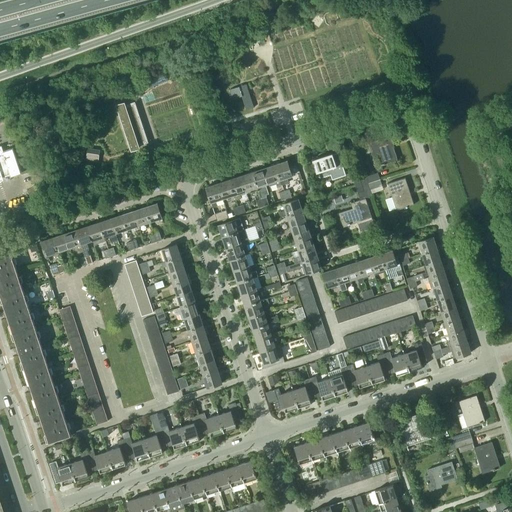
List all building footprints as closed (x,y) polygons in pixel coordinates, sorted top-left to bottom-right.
[(233,99),(242,96),(246,110),(254,107),(246,84),(230,89),(233,99)] [(353,93),(344,96),(347,104),(356,101),(353,93)] [(124,103),(117,105),(132,150),(139,148),(137,144),(145,141),(133,105),(125,107),(124,103)] [(380,164),(397,159),(392,143),(393,143),(390,134),(367,141),(372,155),(377,153),(380,164)] [(0,173),(1,177),(9,174),(10,176),(19,173),(11,148),(1,151),(0,147),(0,146),(0,173)] [(87,152),(86,160),(98,162),(100,154),(87,152)] [(313,161),(319,178),(330,174),(331,179),(345,175),(338,152),(328,155),(329,156),(313,161)] [(292,176),(286,160),(275,164),(281,185),(288,182),(287,177),(292,176)] [(281,185),(275,164),(263,168),(268,183),(269,183),(270,186),(277,184),(277,186),(281,185)] [(268,183),(263,168),(251,172),(256,187),(268,183)] [(256,187),(251,172),(240,175),(245,191),(256,187)] [(378,172),(366,176),(368,182),(380,178),(378,172)] [(240,193),(245,191),(240,175),(228,179),(233,195),(235,194),(236,199),(242,197),(240,193)] [(371,194),(370,189),(368,182),(366,176),(360,178),(364,190),(358,192),(360,199),(372,195),(371,194)] [(395,210),(413,204),(404,177),(387,183),(395,210)] [(358,192),(364,190),(360,178),(354,180),(358,192)] [(382,185),(380,178),(368,182),(370,189),(378,186),(382,185)] [(228,179),(217,183),(222,199),(233,195),(228,179)] [(222,199),(217,183),(205,187),(212,208),(217,206),(215,201),(222,199)] [(357,224),(371,219),(365,198),(350,203),(352,209),(339,213),(344,226),(356,222),(357,224)] [(286,215),(286,216),(302,211),(298,199),(282,204),(284,210),(279,212),(281,217),(286,215)] [(161,218),(156,203),(144,207),(149,221),(161,218)] [(149,221),(144,207),(133,211),(138,225),(149,221)] [(217,221),(229,217),(228,214),(226,209),(215,213),(217,221)] [(138,225),(133,211),(121,215),(126,229),(138,225)] [(305,222),(302,211),(286,216),(290,227),(305,222)] [(126,229),(121,215),(110,218),(115,233),(126,229)] [(115,233),(110,218),(98,222),(103,237),(109,235),(111,242),(117,240),(115,233)] [(240,218),(233,220),(218,225),(221,237),(244,229),(240,218)] [(103,237),(98,222),(87,226),(92,240),(103,237)] [(290,227),(294,239),(309,233),(305,222),(290,227)] [(92,240),(87,226),(75,230),(81,248),(85,247),(86,245),(85,243),(92,240)] [(221,237),(225,248),(240,243),(247,240),(244,229),(221,237)] [(81,248),(75,230),(64,234),(69,248),(74,246),(75,250),(77,251),(77,253),(82,251),(81,248)] [(349,240),(346,231),(338,233),(341,242),(349,240)] [(295,244),(297,250),(313,245),(309,233),(294,239),(290,240),(291,245),(295,244)] [(69,248),(64,234),(53,238),(57,252),(69,248)] [(418,241),(422,253),(436,249),(432,237),(418,241)] [(57,252),(53,238),(41,242),(45,256),(57,252)] [(225,248),(229,260),(244,255),(240,243),(225,248)] [(180,256),(176,245),(161,249),(165,261),(180,256)] [(293,258),(295,263),(317,256),(313,245),(297,250),(299,256),(293,258)] [(422,253),(426,265),(440,260),(436,249),(422,253)] [(384,268),(394,265),(398,276),(403,274),(397,256),(393,257),(391,250),(380,254),(384,268)] [(0,254),(0,292),(1,295),(23,288),(11,251),(0,254)] [(373,272),(384,268),(380,254),(368,258),(373,272)] [(229,260),(233,271),(248,266),(244,255),(229,260)] [(183,268),(180,256),(165,261),(169,273),(183,268)] [(305,273),(320,268),(317,256),(295,263),(286,266),(284,261),(277,264),(280,274),(303,266),(305,273)] [(367,274),(373,272),(368,258),(357,261),(363,282),(364,281),(363,278),(368,276),(367,274)] [(126,270),(137,266),(136,260),(124,264),(126,270)] [(430,276),(444,272),(440,260),(426,265),(428,271),(407,277),(410,288),(417,285),(416,281),(430,276)] [(363,282),(357,261),(345,265),(350,279),(357,277),(359,283),(363,282)] [(54,275),(64,272),(61,265),(58,266),(56,262),(50,264),(54,275)] [(67,263),(61,265),(64,272),(70,270),(67,263)] [(344,281),(350,279),(345,265),(334,269),(338,283),(339,283),(341,291),(347,289),(344,281)] [(126,270),(128,276),(139,272),(137,266),(126,270)] [(233,271),(236,283),(252,278),(251,278),(258,276),(256,270),(250,272),(248,266),(233,271)] [(187,279),(183,268),(169,273),(173,284),(187,279)] [(327,287),(338,283),(334,269),(322,273),(327,287)] [(141,278),(139,272),(128,276),(130,282),(141,278)] [(448,283),(444,272),(430,276),(433,288),(448,283)] [(295,281),(297,287),(308,283),(306,277),(295,281)] [(130,282),(132,287),(143,284),(141,278),(130,282)] [(236,283),(240,294),(255,290),(252,278),(236,283)] [(191,291),(187,279),(173,284),(176,295),(191,291)] [(297,287),(299,292),(310,289),(308,283),(297,287)] [(451,295),(448,283),(433,288),(437,299),(451,295)] [(145,289),(143,284),(132,287),(134,293),(145,289)] [(1,295),(13,332),(35,324),(23,288),(1,295)] [(134,293),(135,299),(147,295),(145,289),(134,293)] [(299,292),(301,298),(312,294),(310,289),(299,292)] [(401,302),(407,300),(403,289),(397,291),(401,302)] [(240,294),(244,306),(259,301),(255,290),(240,294)] [(195,302),(191,291),(176,295),(180,307),(195,302)] [(395,304),(401,302),(397,291),(391,292),(395,304)] [(395,304),(391,292),(386,294),(390,306),(395,304)] [(301,298),(303,304),(314,300),(312,294),(301,298)] [(384,308),(390,306),(386,294),(380,296),(384,308)] [(149,301),(147,295),(135,299),(137,305),(149,301)] [(455,306),(451,295),(437,299),(441,311),(455,306)] [(384,308),(380,296),(374,298),(378,310),(384,308)] [(244,306),(248,317),(263,313),(261,306),(269,303),(268,298),(259,301),(244,306)] [(372,311),(378,310),(374,298),(368,300),(372,311)] [(303,304),(305,310),(316,306),(314,300),(303,304)] [(372,311),(368,300),(362,302),(366,313),(372,311)] [(137,305),(139,310),(151,307),(149,301),(137,305)] [(198,314),(195,302),(180,307),(180,308),(173,310),(174,315),(182,312),(184,319),(198,314)] [(361,315),(366,313),(362,302),(357,304),(361,315)] [(361,315),(357,304),(351,306),(355,317),(361,315)] [(69,306),(58,310),(60,315),(71,312),(69,306)] [(305,310),(306,316),(318,312),(316,306),(305,310)] [(349,319),(355,317),(351,306),(345,307),(349,319)] [(459,317),(455,306),(441,311),(445,322),(459,317)] [(153,312),(151,307),(139,310),(141,316),(153,312)] [(349,319),(345,307),(339,309),(343,321),(349,319)] [(337,323),(343,321),(339,309),(333,311),(337,323)] [(73,317),(71,312),(60,315),(62,321),(73,317)] [(306,316),(308,321),(320,318),(318,312),(306,316)] [(248,317),(251,329),(267,324),(266,323),(278,320),(276,315),(265,319),(263,313),(248,317)] [(188,331),(202,326),(198,314),(184,319),(188,331)] [(410,328),(415,326),(412,315),(406,317),(410,328)] [(144,326),(156,322),(154,316),(142,320),(144,326)] [(62,321),(64,327),(75,323),(73,317),(62,321)] [(166,317),(158,319),(161,326),(168,324),(166,317)] [(406,317),(400,319),(404,330),(410,328),(406,317)] [(445,322),(448,334),(463,329),(459,317),(445,322)] [(320,318),(308,321),(310,327),(321,323),(320,318)] [(400,319),(394,321),(398,332),(404,330),(400,319)] [(394,321),(388,322),(392,334),(398,332),(394,321)] [(144,326),(146,331),(158,327),(156,322),(144,326)] [(388,322),(383,324),(386,336),(392,334),(388,322)] [(77,329),(75,323),(64,327),(66,333),(77,329)] [(310,327),(312,333),(323,329),(321,323),(310,327)] [(13,332),(25,368),(47,361),(35,324),(13,332)] [(270,336),(267,324),(251,329),(255,341),(270,336)] [(383,324),(377,326),(381,338),(386,336),(383,324)] [(192,342),(206,337),(202,326),(188,331),(192,342)] [(377,326),(371,328),(375,340),(381,338),(377,326)] [(160,333),(158,327),(146,331),(148,337),(160,333)] [(371,328),(365,330),(369,341),(375,340),(371,328)] [(66,333),(68,338),(79,335),(77,329),(66,333)] [(312,333),(314,339),(325,335),(323,329),(312,333)] [(448,334),(452,346),(467,341),(463,329),(448,334)] [(365,330),(359,332),(363,343),(369,341),(365,330)] [(359,332),(354,334),(357,345),(363,343),(359,332)] [(148,337),(150,343),(162,339),(160,333),(148,337)] [(354,334),(348,335),(352,347),(357,345),(354,334)] [(81,340),(79,335),(68,338),(70,344),(81,340)] [(314,339),(316,344),(327,341),(325,335),(314,339)] [(342,337),(346,349),(352,347),(348,335),(342,337)] [(274,347),(270,336),(255,341),(259,352),(274,347)] [(195,354),(210,349),(206,337),(192,342),(195,354)] [(164,345),(162,339),(150,343),(152,349),(164,345)] [(389,347),(387,339),(380,342),(382,349),(389,347)] [(70,344),(72,350),(83,346),(81,340),(70,344)] [(316,344),(318,350),(329,346),(327,341),(316,344)] [(403,354),(409,372),(422,368),(420,364),(426,362),(419,341),(413,344),(415,350),(403,354)] [(456,357),(470,352),(467,341),(452,346),(441,349),(434,351),(436,358),(443,356),(443,354),(454,350),(456,357)] [(152,349),(154,354),(165,351),(164,345),(152,349)] [(84,352),(83,346),(72,350),(74,356),(84,352)] [(279,346),(274,347),(259,352),(263,364),(278,359),(283,357),(279,346)] [(213,360),(210,349),(195,354),(199,365),(213,360)] [(167,356),(165,351),(154,354),(156,360),(167,356)] [(74,356),(75,361),(86,358),(84,352),(74,356)] [(409,372),(403,354),(391,358),(389,352),(383,354),(389,374),(395,372),(397,376),(409,372)] [(383,376),(389,374),(383,354),(376,356),(378,362),(366,366),(372,384),(385,380),(383,376)] [(156,360),(158,366),(169,362),(167,356),(156,360)] [(88,363),(86,358),(75,361),(77,367),(88,363)] [(217,372),(213,360),(199,365),(203,376),(217,372)] [(25,368),(37,405),(59,398),(47,361),(25,368)] [(171,368),(169,362),(158,366),(159,372),(171,368)] [(77,367),(79,373),(90,369),(88,363),(77,367)] [(345,366),(352,386),(358,384),(360,388),(372,384),(366,366),(354,370),(352,364),(345,366)] [(329,378),(335,396),(348,392),(346,388),(352,386),(345,366),(339,368),(341,374),(329,378)] [(159,372),(161,377),(173,374),(171,368),(159,372)] [(92,375),(90,369),(79,373),(81,378),(92,375)] [(203,376),(207,388),(221,383),(217,372),(203,376)] [(175,379),(173,374),(161,377),(163,383),(175,379)] [(81,378),(83,384),(94,380),(92,375),(81,378)] [(276,375),(268,378),(271,384),(278,381),(276,375)] [(308,378),(315,399),(321,397),(323,401),(335,396),(329,378),(317,382),(315,376),(308,378)] [(292,390),(298,409),(311,405),(309,400),(315,399),(308,378),(302,380),(304,387),(292,390)] [(163,383),(165,389),(177,385),(175,379),(163,383)] [(96,386),(94,380),(83,384),(85,390),(96,386)] [(179,391),(177,385),(165,389),(167,395),(179,391)] [(85,390),(87,396),(98,392),(96,386),(85,390)] [(298,409),(292,390),(280,395),(278,388),(271,390),(277,411),(284,409),(286,413),(298,409)] [(100,398),(98,392),(87,396),(89,401),(100,398)] [(466,427),(484,421),(475,395),(458,401),(466,427)] [(49,442),(63,438),(71,435),(59,398),(37,405),(49,442)] [(89,401),(91,407),(101,403),(100,398),(89,401)] [(103,409),(101,403),(91,407),(92,413),(103,409)] [(241,423),(234,403),(227,405),(229,411),(218,415),(223,433),(236,429),(235,425),(241,423)] [(92,413),(94,419),(105,415),(103,409),(92,413)] [(174,449),(186,445),(180,427),(169,431),(162,411),(155,413),(167,447),(172,445),(174,449)] [(143,439),(149,457),(162,453),(160,449),(167,447),(155,413),(149,416),(153,429),(155,435),(143,439)] [(211,438),(223,433),(218,415),(205,419),(203,413),(197,415),(204,435),(209,433),(211,438)] [(406,446),(430,439),(422,413),(409,417),(411,422),(408,423),(407,421),(399,424),(406,446)] [(107,421),(105,415),(94,419),(96,424),(107,421)] [(180,427),(186,445),(199,441),(198,437),(204,435),(197,415),(190,417),(193,423),(180,427)] [(368,421),(355,425),(361,443),(374,439),(368,421)] [(361,443),(355,425),(343,429),(349,447),(361,443)] [(107,429),(101,431),(103,437),(110,435),(107,429)] [(349,447),(343,429),(330,433),(337,451),(349,447)] [(470,431),(450,437),(452,443),(472,436),(470,431)] [(330,433),(318,437),(324,455),(337,451),(330,433)] [(472,436),(452,443),(454,448),(459,447),(460,451),(475,446),(472,436)] [(149,457),(143,439),(131,443),(129,437),(123,439),(129,459),(135,457),(137,461),(149,457)] [(306,441),(312,459),(324,455),(318,437),(306,441)] [(129,459),(123,439),(116,441),(118,447),(106,451),(112,469),(125,465),(123,461),(129,459)] [(299,464),(312,459),(306,441),(293,445),(299,464)] [(481,473),(499,467),(491,442),(473,448),(481,473)] [(112,469),(106,451),(95,455),(93,449),(86,451),(92,472),(98,470),(100,474),(112,469)] [(81,460),(69,464),(75,481),(87,477),(86,474),(92,472),(86,451),(79,453),(81,460)] [(250,459),(237,464),(243,482),(256,478),(250,459)] [(373,476),(385,472),(381,460),(369,464),(373,476)] [(56,483),(62,481),(63,484),(75,481),(69,464),(58,467),(56,461),(49,463),(56,483)] [(436,485),(456,479),(450,462),(426,470),(428,475),(424,476),(429,490),(437,488),(436,485)] [(231,486),(243,482),(237,464),(225,468),(231,486)] [(373,476),(369,464),(356,468),(360,480),(373,476)] [(219,490),(231,486),(225,468),(213,472),(219,490)] [(360,480),(356,468),(344,472),(348,484),(360,480)] [(219,490),(213,472),(200,476),(206,494),(219,490)] [(348,484),(344,472),(332,476),(336,488),(348,484)] [(206,494),(200,476),(188,480),(194,498),(206,494)] [(336,488),(332,476),(319,480),(323,492),(336,488)] [(194,498),(188,480),(176,484),(182,502),(194,498)] [(323,492),(319,480),(307,484),(311,496),(323,492)] [(176,484),(163,488),(169,507),(171,511),(183,507),(182,502),(176,484)] [(393,484),(390,485),(374,490),(378,503),(397,497),(393,484)] [(163,488),(151,492),(157,511),(169,507),(163,488)] [(143,511),(153,511),(157,511),(151,492),(139,497),(143,511)] [(364,508),(360,495),(353,497),(357,510),(364,508)] [(126,501),(129,511),(143,511),(139,497),(126,501)] [(392,511),(401,509),(397,497),(378,503),(381,510),(375,511),(392,511)] [(344,500),(347,511),(350,511),(355,511),(350,498),(344,500)] [(503,509),(503,511),(511,511),(511,499),(495,505),(497,511),(503,509)] [(261,511),(257,501),(250,503),(253,511),(261,511)] [(253,511),(250,503),(238,507),(239,511),(253,511)]
